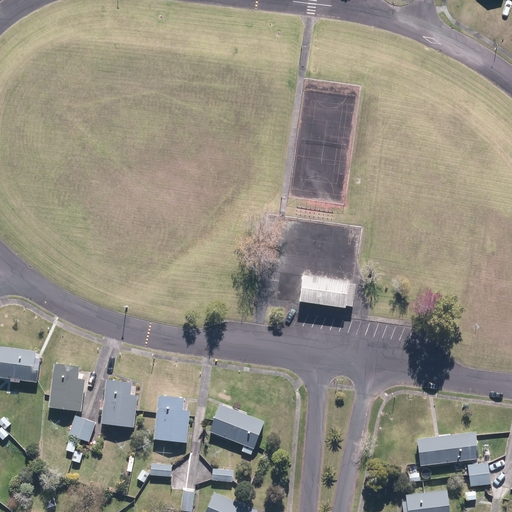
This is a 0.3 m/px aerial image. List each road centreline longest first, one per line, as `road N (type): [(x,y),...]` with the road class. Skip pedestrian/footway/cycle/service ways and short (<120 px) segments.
road 1 (residential): [(5,265),(101,321),(318,358)]
road 2 (residential): [(308,511),(318,358)]
road 3 (residential): [(370,366),(341,511)]
road 4 (residential): [(370,366),(511,386)]
